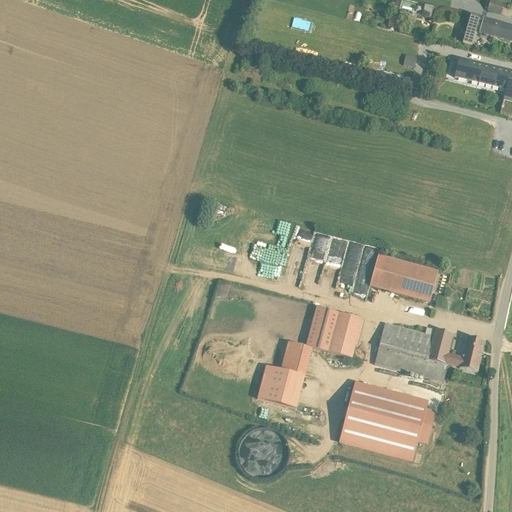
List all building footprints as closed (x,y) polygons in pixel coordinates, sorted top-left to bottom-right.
[(503,10),(489,6),(486,16),(500,20),(503,10)] [(461,48),(470,50),(475,33),(477,33),(479,25),(478,25),(478,22),(469,20),(461,48)] [(399,24),(389,21),(386,31),(397,34),(399,24)] [(511,30),(482,22),(477,37),(511,47),(511,30)] [(413,73),(415,63),(404,60),(402,70),(413,73)] [(502,102),(511,104),(511,77),(457,65),(453,83),(504,95),(502,102)] [(337,277),(334,297),(364,302),(367,286),(365,286),(366,277),(357,275),(362,248),(329,242),(323,275),(337,277)] [(235,244),(234,248),(248,253),(249,249),(235,244)] [(437,277),(377,260),(368,292),(429,308),(437,277)] [(463,307),(437,300),(434,312),(459,320),(460,320),(463,307)] [(315,312),(304,351),(351,364),(361,324),(315,312)] [(446,371),(475,378),(484,347),(464,342),(459,362),(448,359),(453,339),(425,332),(424,338),(383,328),(373,370),(442,388),(446,371)] [(311,354),(286,347),(279,374),(304,381),(311,354)] [(354,387),(338,448),(411,468),(417,448),(426,450),(435,417),(425,414),(427,406),(354,387)] [(285,474),(281,434),(245,437),(247,466),(248,477),(285,474)]
